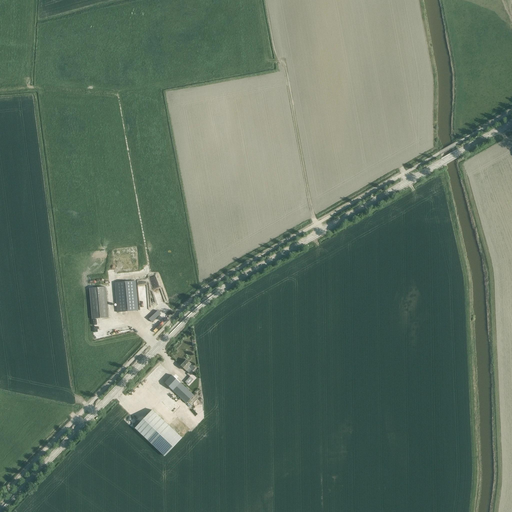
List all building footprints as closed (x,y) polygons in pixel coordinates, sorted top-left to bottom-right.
[(118,313),(138,311),(135,282),(115,283),(118,313)] [(105,287),(89,288),(92,319),(108,318),(105,287)] [(152,323),(162,314),(159,311),(156,313),(153,310),(148,315),(150,318),(149,320),(152,323)] [(189,373),(192,370),(189,367),(192,364),(187,360),(182,365),(189,373)] [(187,403),(194,396),(172,376),(166,383),(187,403)] [(174,413),(180,406),(169,396),(163,402),(174,413)] [(152,410),(135,428),(164,456),(181,438),(152,410)]
